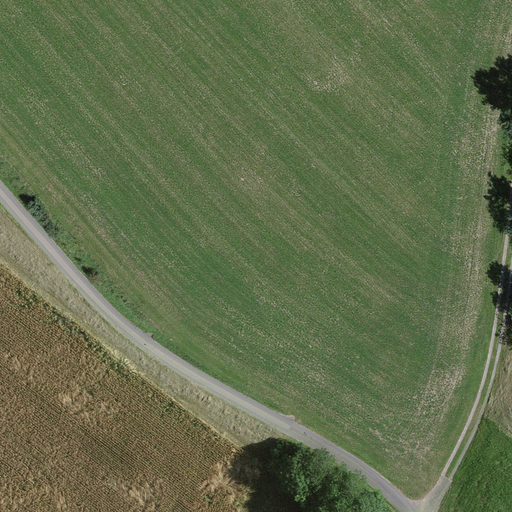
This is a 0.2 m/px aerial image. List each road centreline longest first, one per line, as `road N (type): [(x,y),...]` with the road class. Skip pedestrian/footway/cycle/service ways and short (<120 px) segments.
road 1 (residential): [(405,511),(358,468),(162,355),(115,319),(0,191)]
road 2 (track): [(511,258),(475,418),(422,511)]
